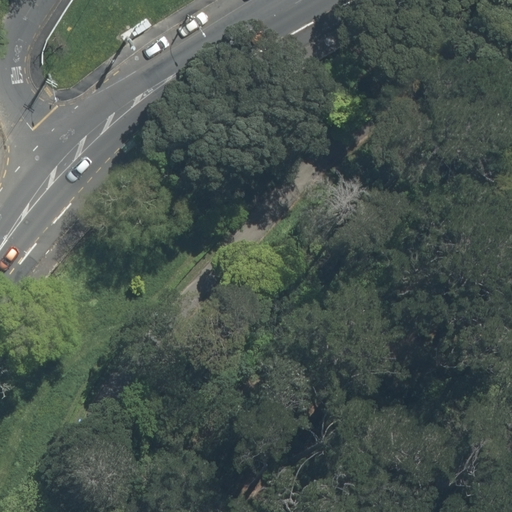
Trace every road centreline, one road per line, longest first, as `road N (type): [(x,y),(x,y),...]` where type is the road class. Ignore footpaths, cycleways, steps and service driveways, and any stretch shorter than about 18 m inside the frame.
road 1 (secondary): [(298,0),(161,83),(72,161)]
road 2 (residential): [(32,0),(7,67),(33,125),(72,161)]
